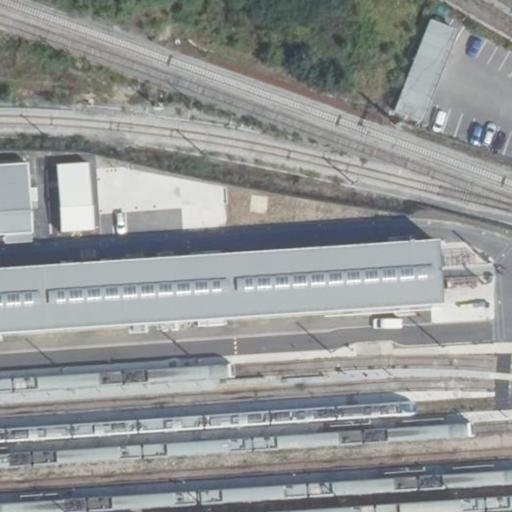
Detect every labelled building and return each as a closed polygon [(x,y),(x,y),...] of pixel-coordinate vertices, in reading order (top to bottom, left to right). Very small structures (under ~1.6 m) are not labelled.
[(485,69),(500,43),(469,25),(454,51),(485,69)] [(415,78),(428,82),(436,54),(423,50),(415,78)] [(511,121),(431,94),(420,125),(511,155),(511,121)] [(0,235),(33,233),(28,163),(0,164),(0,235)] [(0,332),(438,305),(435,242),(0,270),(0,332)]
